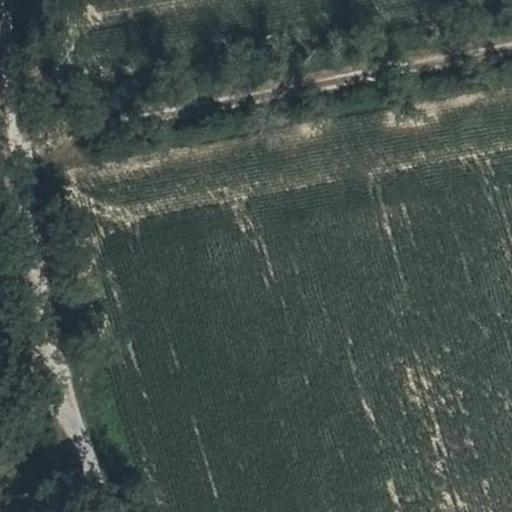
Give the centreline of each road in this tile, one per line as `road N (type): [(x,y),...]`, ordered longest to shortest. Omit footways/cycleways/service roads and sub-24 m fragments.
road 1 (track): [(13,154),(511,58)]
road 2 (track): [(0,17),(13,154),(53,367)]
road 3 (unclassified): [(53,367),(94,511)]
